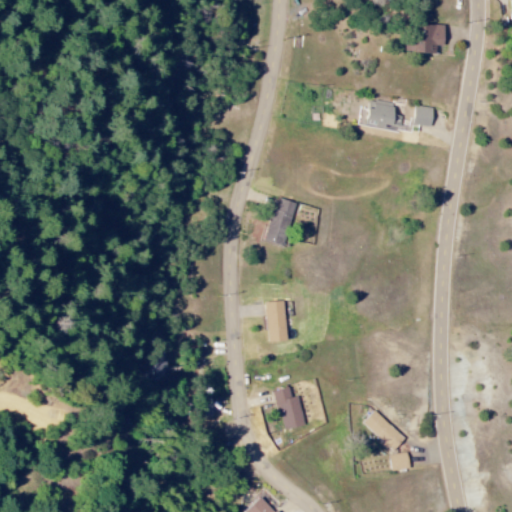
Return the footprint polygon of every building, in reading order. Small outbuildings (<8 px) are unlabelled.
[(434,54),(434,47),(443,47),(443,26),(415,27),(415,41),(404,42),(405,55),(434,54)] [(393,106),(368,100),(362,125),(394,132),(398,117),(391,115),(393,106)] [(431,109),(412,107),(411,126),(429,128),(431,109)] [(294,204),(275,198),(263,242),(281,247),(294,204)] [(265,342),(284,341),(283,301),(264,302),(265,342)] [(159,369),(166,368),(165,356),(140,359),(142,380),(160,378),(159,369)] [(298,396),(289,397),(287,389),(274,391),(279,430),(302,427),(298,396)] [(360,423),(390,451),(401,439),(372,411),(360,423)] [(407,469),(405,453),(387,455),(389,471),(407,469)] [(273,511),(260,497),(243,511),(273,511)]
